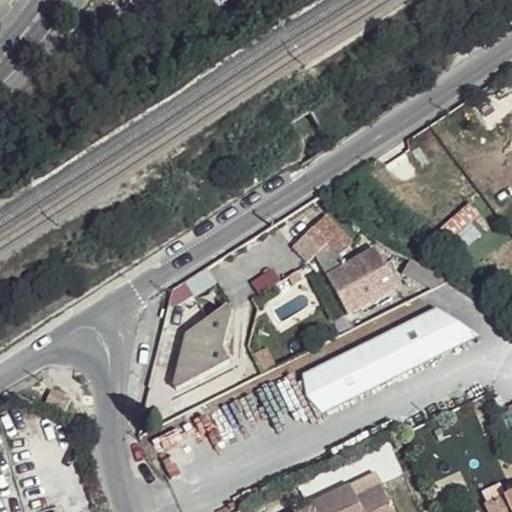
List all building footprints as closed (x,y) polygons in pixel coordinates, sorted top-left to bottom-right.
[(328,216),(294,248),(309,264),(316,258),(349,317),(398,290),(376,250),(347,267),(341,258),(354,245),(328,216)] [(411,265),(403,278),(430,291),(447,282),(411,265)] [(185,405),(275,368),(267,348),(253,354),(248,342),(240,346),(217,289),(174,307),(195,359),(171,369),(185,405)] [(441,309),(304,378),(325,413),(478,334),(441,309)] [(305,511),(302,511),(389,511),(378,489),(352,500),(346,487),(302,507),(305,511)] [(511,511),(511,496),(488,507),(489,511),(511,511)]
